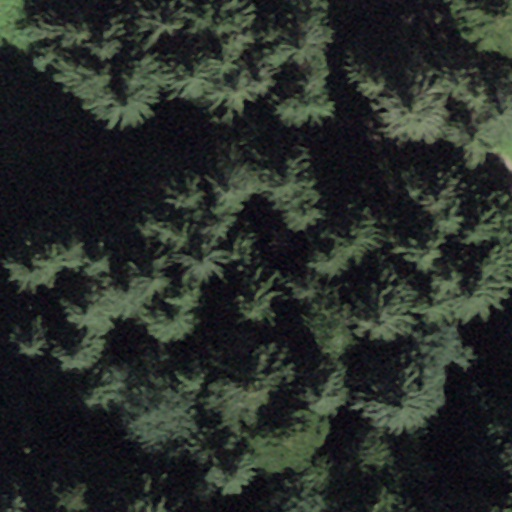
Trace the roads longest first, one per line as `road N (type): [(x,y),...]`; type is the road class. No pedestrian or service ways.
road 1 (track): [(511,181),(438,140),(340,128),(53,138),(0,125)]
road 2 (track): [(375,0),(511,52)]
